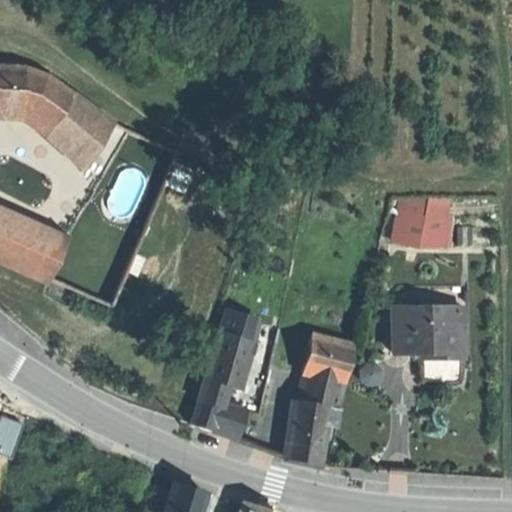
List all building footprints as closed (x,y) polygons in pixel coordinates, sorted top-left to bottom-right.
[(23,69),(0,67),(0,112),(20,114),(23,69)] [(23,69),(20,114),(46,133),(71,95),(45,76),(23,69)] [(71,95),(46,133),(81,172),(112,124),(71,95)] [(422,218),(400,212),(392,246),(415,251),(415,250),(422,218)] [(445,217),(422,218),(415,250),(438,249),(445,217)] [(61,247),(0,220),(0,266),(44,285),(61,247)] [(66,290),(51,283),(47,291),(62,298),(66,290)] [(458,309),(391,310),(391,354),(421,354),(421,360),(458,360),(458,309)] [(255,321),(224,311),(196,403),(220,410),(221,404),(227,387),(237,390),(248,351),(249,351),(255,322),(255,321)] [(352,347),(255,322),(249,351),(248,359),(301,372),(343,383),(352,347)] [(421,360),(420,360),(420,380),(438,380),(458,380),(458,360),(421,360)] [(343,383),(301,372),(294,403),(337,410),(343,383)] [(246,412),(221,404),(220,410),(196,403),(189,424),(214,433),(237,441),(246,412)] [(337,410),(294,403),(292,409),(285,458),(319,466),(325,434),(331,436),(337,410)] [(173,483),(164,511),(199,511),(206,493),(188,487),(173,483)]
